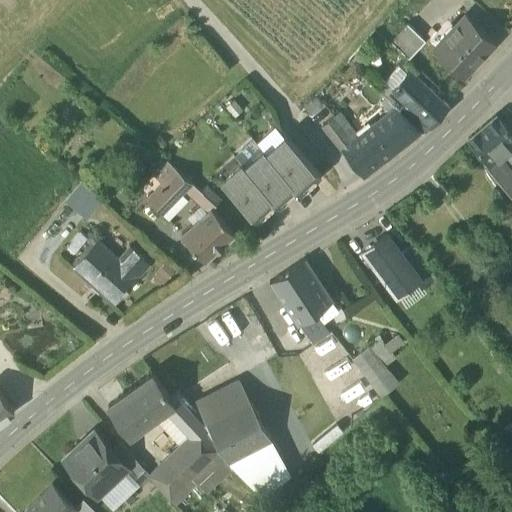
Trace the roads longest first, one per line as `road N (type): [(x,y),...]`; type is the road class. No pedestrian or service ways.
road 1 (secondary): [(0,442),(121,348),(368,199),(511,72)]
road 2 (track): [(189,0),(368,199)]
